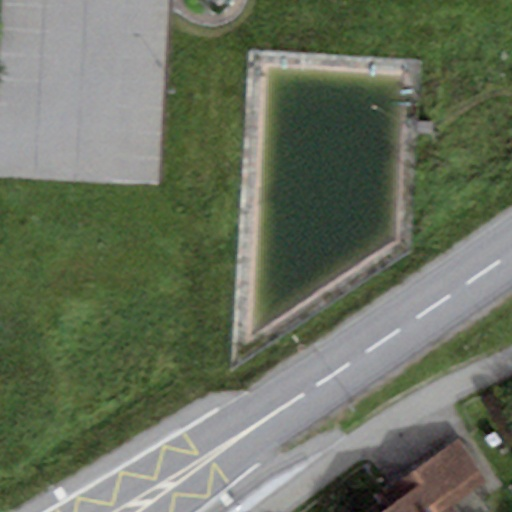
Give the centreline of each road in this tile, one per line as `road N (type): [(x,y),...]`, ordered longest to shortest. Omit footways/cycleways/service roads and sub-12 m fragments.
road 1 (tertiary): [(511,283),(165,511)]
road 2 (unclassified): [(511,376),(397,440),(294,511)]
